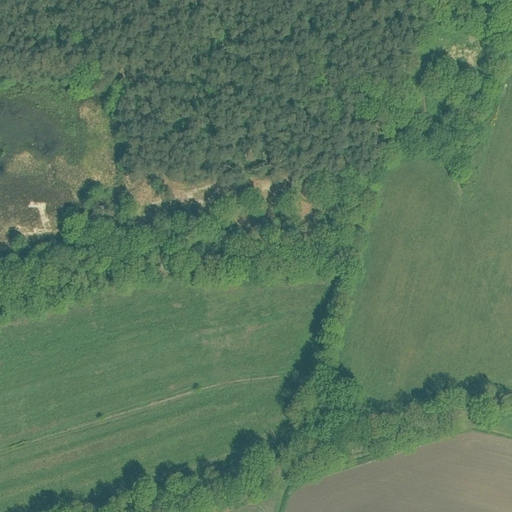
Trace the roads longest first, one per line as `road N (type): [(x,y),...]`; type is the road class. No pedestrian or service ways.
road 1 (tertiary): [(160,511),(511,396)]
road 2 (track): [(439,0),(434,51),(420,83),(424,147)]
